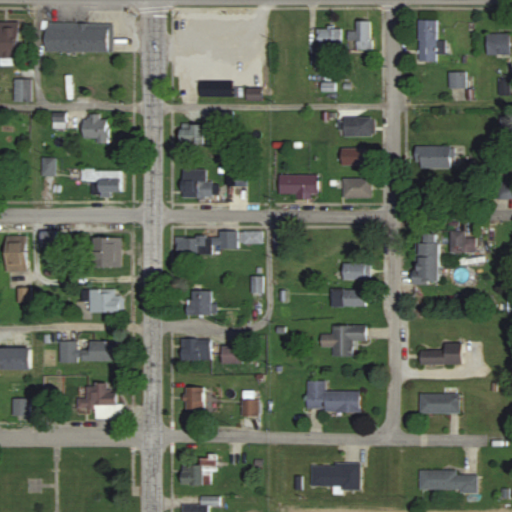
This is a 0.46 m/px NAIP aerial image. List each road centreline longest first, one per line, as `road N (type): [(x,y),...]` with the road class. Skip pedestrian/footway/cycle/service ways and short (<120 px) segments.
road 1 (residential): [(511,207),(0,217)]
road 2 (residential): [(0,436),(511,439)]
road 3 (residential): [(150,511),(152,0)]
road 4 (residential): [(392,438),(392,0)]
